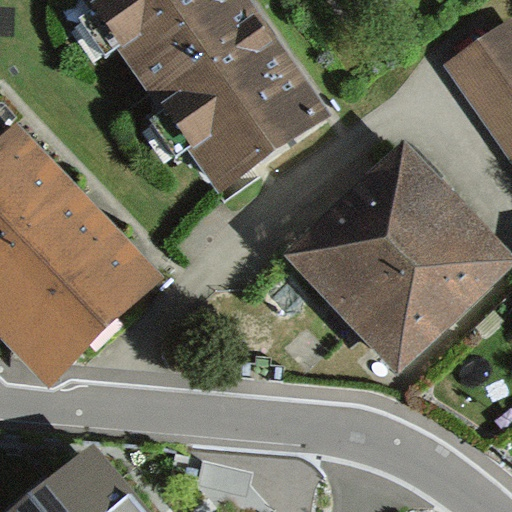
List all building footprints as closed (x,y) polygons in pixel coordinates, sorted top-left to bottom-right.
[(81,0),(212,181),(310,111),(230,0),(81,0)] [(511,164),(511,38),(503,26),(443,69),(511,164)] [(0,135),(0,326),(52,378),(161,273),(116,226),(54,163),(13,122),(0,135)] [(289,261),(390,363),(498,258),(396,155),(289,261)] [(151,511),(94,444),(13,511),(151,511)]
